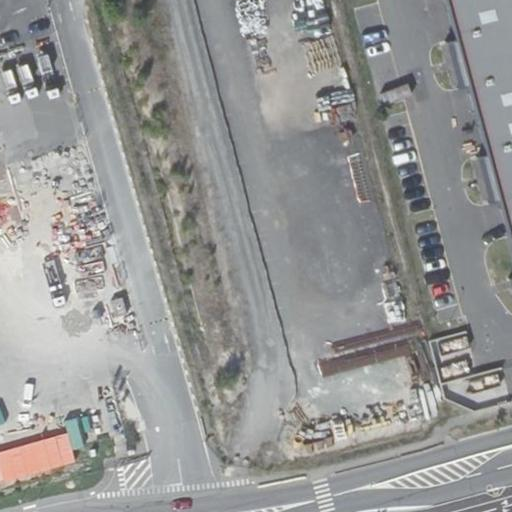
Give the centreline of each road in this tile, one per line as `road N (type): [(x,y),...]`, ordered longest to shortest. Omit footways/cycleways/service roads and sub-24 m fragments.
road 1 (unknown): [(0,470),(23,465),(32,451),(13,371),(34,336),(157,316)]
road 2 (unclassified): [(325,499),(300,493),(107,511)]
road 3 (unclassified): [(325,499),(511,449)]
